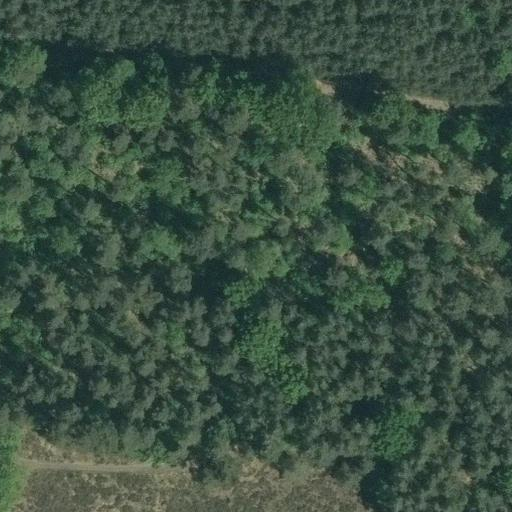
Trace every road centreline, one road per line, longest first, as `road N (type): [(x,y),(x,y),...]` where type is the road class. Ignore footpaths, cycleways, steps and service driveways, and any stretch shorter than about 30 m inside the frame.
road 1 (track): [(0,11),(168,50),(511,85)]
road 2 (track): [(0,472),(100,481),(317,461),(355,478),(378,511)]
